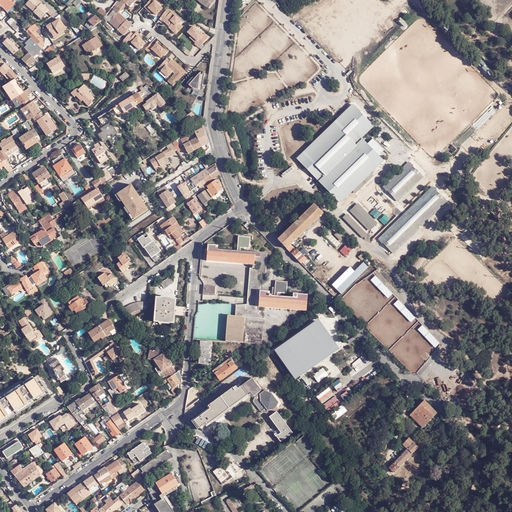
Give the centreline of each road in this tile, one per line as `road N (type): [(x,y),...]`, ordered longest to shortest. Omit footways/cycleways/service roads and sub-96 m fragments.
road 1 (residential): [(196,244),(179,403),(30,508)]
road 2 (residential): [(196,244),(70,330),(89,383),(0,438)]
road 3 (residential): [(241,207),(448,413)]
road 4 (residential): [(225,0),(211,123),(241,207)]
road 5 (unknown): [(322,92),(306,82),(322,67),(255,0),(238,16),(232,60)]
road 6 (residential): [(0,49),(74,133),(0,184)]
road 7 (track): [(511,354),(460,419),(477,453),(463,511)]
road 8 (unknown): [(285,403),(252,372),(182,422)]
